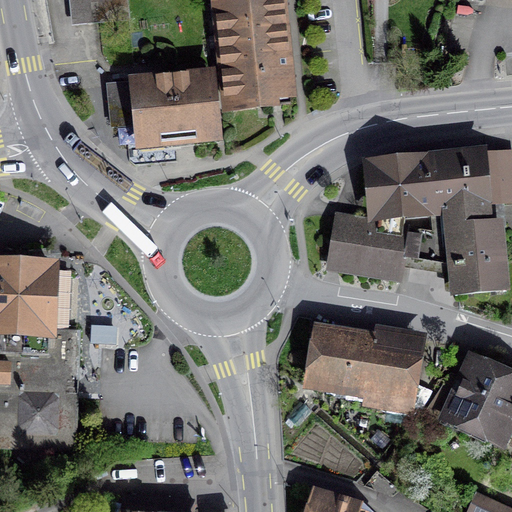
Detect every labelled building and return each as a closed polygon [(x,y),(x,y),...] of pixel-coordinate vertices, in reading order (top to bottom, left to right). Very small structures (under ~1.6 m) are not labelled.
[(123,0),(75,0),(77,22),(125,18),(123,0)] [(215,0),(219,32),(278,25),(275,0),(215,0)] [(287,103),(278,25),(219,32),(228,110),(287,103)] [(131,77),(139,146),(220,138),(213,69),(131,77)] [(490,225),(487,206),(511,204),(511,167),(511,156),(398,166),(372,168),(376,216),(375,224),(347,220),(342,247),(337,271),(399,285),(405,258),(453,266),(457,297),(505,290),(499,224),(490,225)] [(0,430),(48,433),(55,273),(0,270),(0,430)] [(419,350),(318,336),(310,387),(411,402),(419,350)] [(511,450),(511,381),(470,365),(442,436),(507,462),(511,450)] [(509,511),(477,500),(472,511),(509,511)] [(354,511),(318,502),(314,511),(354,511)]
